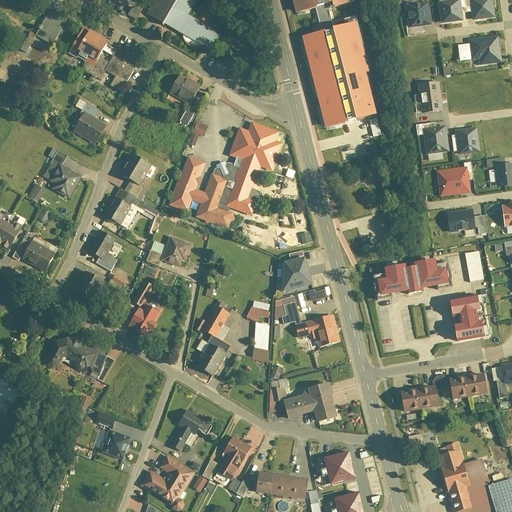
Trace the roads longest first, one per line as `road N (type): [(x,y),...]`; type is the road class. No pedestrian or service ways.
road 1 (residential): [(49,305),(164,50)]
road 2 (secondary): [(365,379),(296,108)]
road 3 (residential): [(175,372),(252,422),(379,440)]
road 4 (residential): [(175,372),(122,511)]
road 5 (residential): [(296,108),(265,107),(164,50)]
road 6 (residential): [(49,305),(175,372)]
road 7 (residential): [(365,379),(495,352)]
